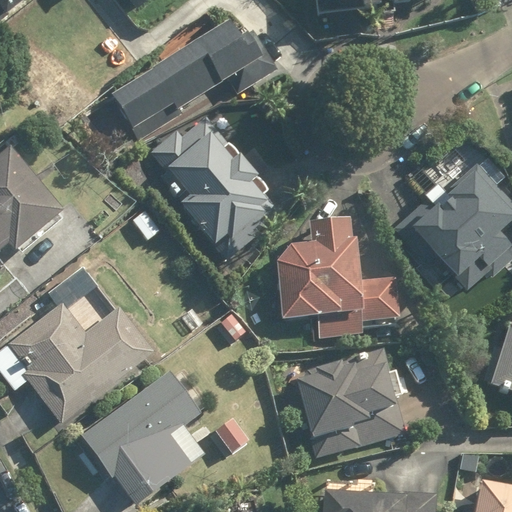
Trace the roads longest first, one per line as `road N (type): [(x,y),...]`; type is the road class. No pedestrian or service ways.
road 1 (residential): [(319,138),(314,110),(342,80),(453,77)]
road 2 (residential): [(453,77),(408,136),(378,160),(345,160),(319,138)]
